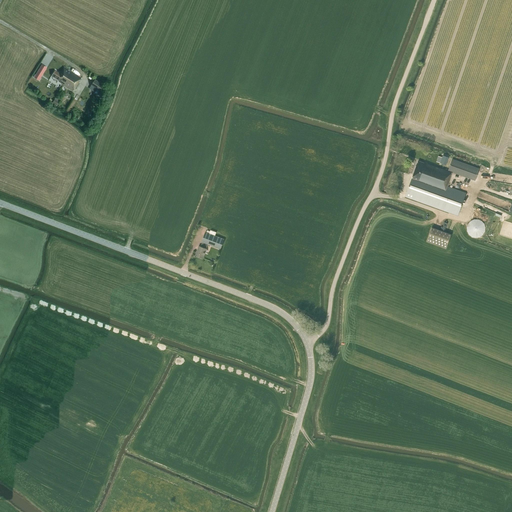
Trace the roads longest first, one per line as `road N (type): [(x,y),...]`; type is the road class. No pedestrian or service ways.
road 1 (unclassified): [(306,341),(326,323),(434,0)]
road 2 (tertiary): [(306,341),(275,308),(0,203)]
road 3 (tertiary): [(271,511),(311,377),(306,341)]
